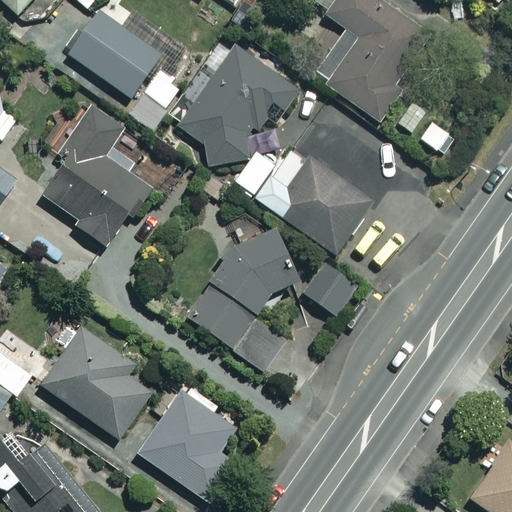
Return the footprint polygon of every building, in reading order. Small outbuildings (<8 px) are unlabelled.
[(0,0),(16,14),(29,0),(0,0)] [(312,0),(309,5),(346,31),(314,77),(379,122),(406,84),(392,75),(423,31),(379,0),(312,0)] [(172,38),(132,9),(119,27),(97,12),(67,54),(132,99),(138,91),(164,109),(181,85),(153,66),(172,38)] [(221,39),(165,127),(201,150),(197,157),(232,179),(274,113),(281,117),(299,88),(221,39)] [(18,119),(0,105),(0,140),(1,141),(18,119)] [(120,128),(91,108),(61,151),(68,155),(40,196),(75,220),(72,224),(104,246),(145,187),(101,156),(120,128)] [(370,203),(287,147),(274,166),(253,152),(231,185),(335,255),(370,203)] [(0,202),(15,181),(0,170),(0,202)] [(309,250),(252,213),(180,321),(261,374),(285,338),(261,322),(309,250)] [(354,287),(324,265),(303,293),(333,316),(354,287)] [(132,364),(79,327),(39,384),(116,438),(150,391),(126,374),(132,364)] [(29,376),(0,355),(0,415),(1,416),(29,376)] [(237,427),(183,390),(138,454),(205,501),(232,462),(219,453),(237,427)] [(80,511),(7,425),(0,431),(0,499),(10,511),(80,511)] [(511,511),(511,445),(509,443),(469,498),(488,511),(511,511)]
